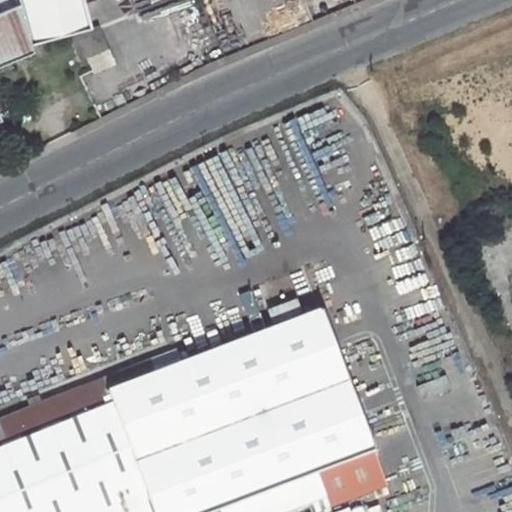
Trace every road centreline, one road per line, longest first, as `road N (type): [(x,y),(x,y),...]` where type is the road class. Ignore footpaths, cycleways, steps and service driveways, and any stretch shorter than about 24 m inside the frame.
road 1 (residential): [(340,49),(381,116),(511,422)]
road 2 (residential): [(340,49),(206,104),(0,206)]
road 3 (residential): [(460,0),(340,49)]
